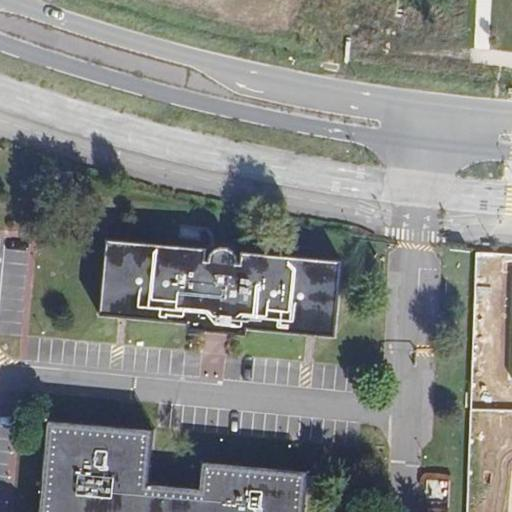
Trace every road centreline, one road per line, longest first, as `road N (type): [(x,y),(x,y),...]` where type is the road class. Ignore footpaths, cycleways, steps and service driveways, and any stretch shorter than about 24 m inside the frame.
road 1 (secondary): [(511,119),(337,94),(204,64),(0,0)]
road 2 (secondary): [(0,42),(273,120),(511,154)]
